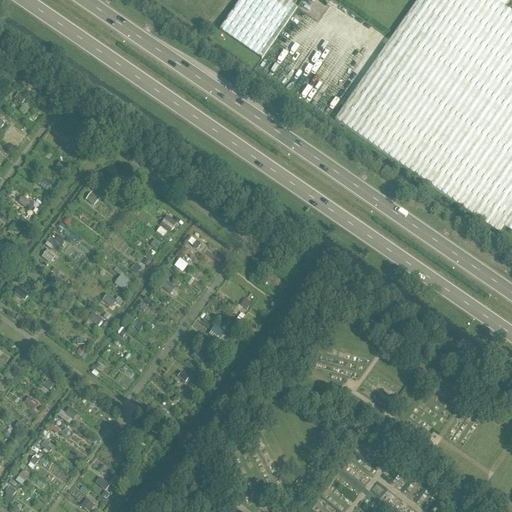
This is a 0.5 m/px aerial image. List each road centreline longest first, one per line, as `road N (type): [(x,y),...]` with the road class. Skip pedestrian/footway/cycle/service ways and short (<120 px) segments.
road 1 (primary): [(20,0),(511,335)]
road 2 (primary): [(511,295),(83,0)]
